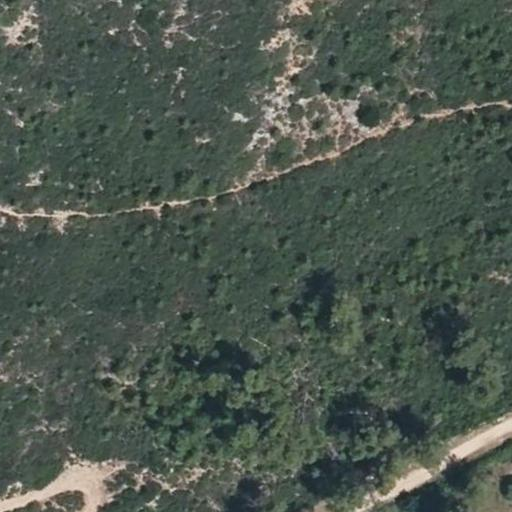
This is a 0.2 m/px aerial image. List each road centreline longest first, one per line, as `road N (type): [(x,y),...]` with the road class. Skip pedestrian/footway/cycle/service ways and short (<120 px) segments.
road 1 (track): [(511,424),(343,511)]
road 2 (track): [(88,511),(92,487),(75,485),(0,510)]
